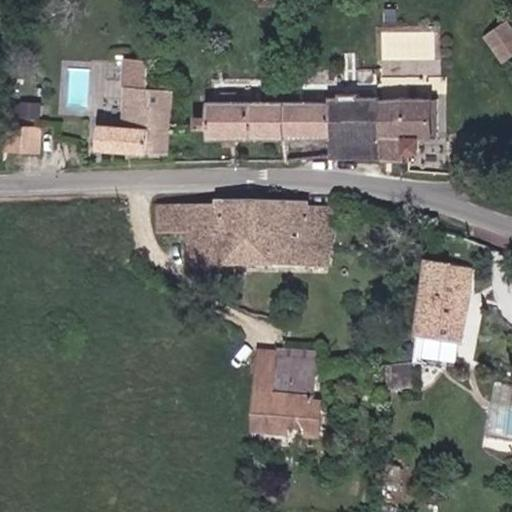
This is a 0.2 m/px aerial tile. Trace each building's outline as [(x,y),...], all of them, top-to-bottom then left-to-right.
[(506,61),(511,56),(511,16),(487,32),(506,61)] [(174,152),(177,86),(151,85),(152,56),(128,56),(126,102),(125,124),(109,123),(100,123),(99,149),(174,152)] [(241,136),(331,137),(332,99),(239,98),(222,98),(210,98),(210,114),(197,114),(197,127),(210,127),(210,136),(227,136),(241,136)] [(45,100),(24,99),(23,114),(44,115),(45,100)] [(377,157),(377,99),(332,99),(331,137),(330,153),(358,153),(377,157)] [(433,138),(432,99),(377,99),(377,157),(408,163),(407,153),(421,153),(421,139),(433,138)] [(442,138),(443,100),(432,99),(433,138),(442,138)] [(109,123),(125,124),(126,102),(109,102),(109,123)] [(46,124),(6,123),(6,150),(45,152),(46,124)] [(331,263),(333,243),(335,227),(332,227),(334,204),(168,205),(168,230),(193,230),(193,260),(331,263)] [(468,262),(426,256),(416,336),(458,341),(468,262)] [(318,432),(317,374),(306,375),(305,361),(312,360),(312,352),(275,352),(275,362),(266,362),(267,432),(318,432)] [(511,386),(501,384),(492,427),(511,431),(511,386)]
